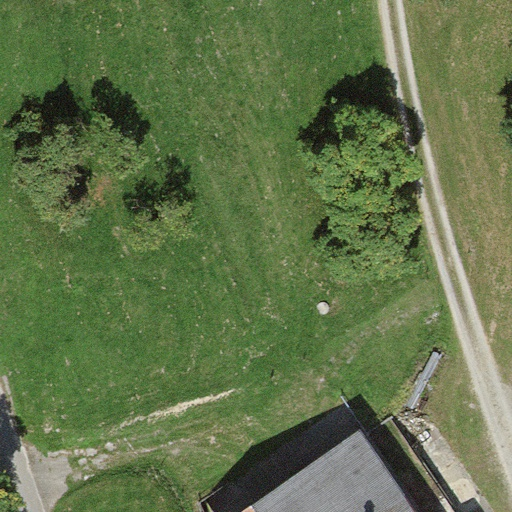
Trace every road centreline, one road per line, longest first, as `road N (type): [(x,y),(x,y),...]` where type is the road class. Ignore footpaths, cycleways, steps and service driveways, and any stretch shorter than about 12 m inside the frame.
road 1 (track): [(511,445),(457,291),(416,93),(407,0)]
road 2 (track): [(35,511),(0,394)]
